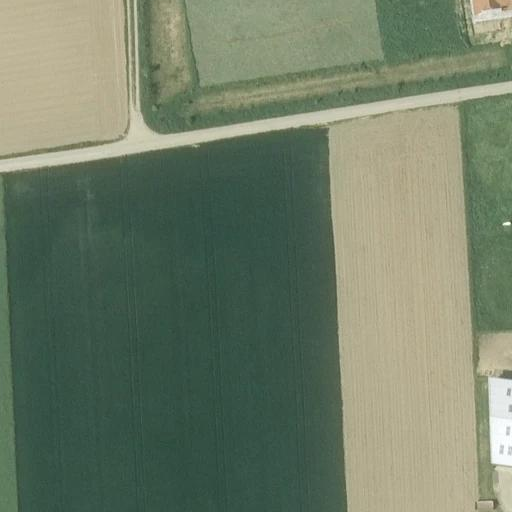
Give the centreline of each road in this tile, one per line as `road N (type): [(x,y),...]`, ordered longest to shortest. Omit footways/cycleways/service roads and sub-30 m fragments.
road 1 (track): [(511,87),(0,165)]
road 2 (track): [(139,144),(132,0)]
